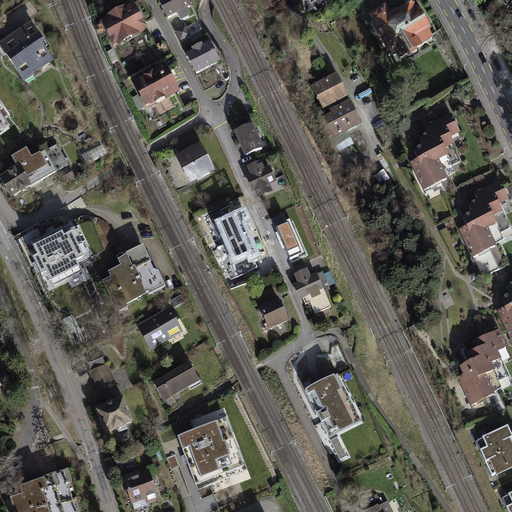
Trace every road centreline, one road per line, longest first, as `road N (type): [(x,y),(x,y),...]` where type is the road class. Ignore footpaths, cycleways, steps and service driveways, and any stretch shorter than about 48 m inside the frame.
road 1 (tertiary): [(0,234),(57,355),(110,511)]
road 2 (residential): [(274,358),(304,338),(305,325),(210,113)]
road 3 (residential): [(210,113),(33,219),(9,217),(0,200)]
road 4 (residential): [(0,295),(34,396),(31,433),(0,480)]
road 5 (residential): [(290,0),(379,148)]
road 6 (primary): [(445,0),(511,133)]
road 7 (residential): [(210,0),(207,18),(236,68),(234,90),(210,113)]
road 8 (residential): [(210,113),(150,0)]
